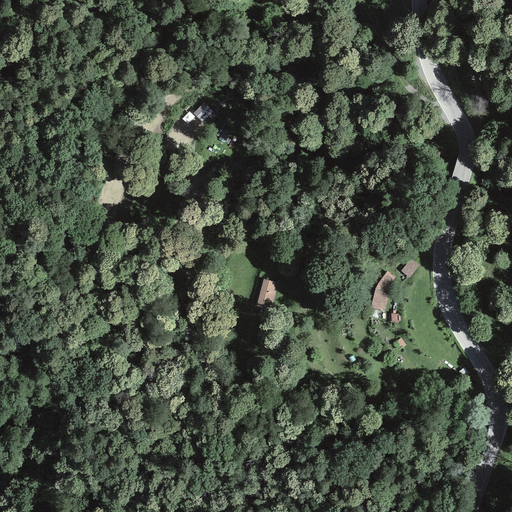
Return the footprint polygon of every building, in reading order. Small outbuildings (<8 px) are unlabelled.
[(214,114),(203,104),(194,113),(205,123),(214,114)] [(189,109),(183,116),(189,121),(195,114),(189,109)] [(221,149),(212,146),(208,156),(218,160),(221,149)] [(419,265),(411,258),(401,271),(409,278),(419,265)] [(387,271),(374,289),(384,291),(385,291),(395,277),(387,271)] [(278,282),(263,279),(256,306),(270,310),(278,282)] [(384,291),(374,289),(370,308),(384,311),(388,295),(383,294),(384,291)]
